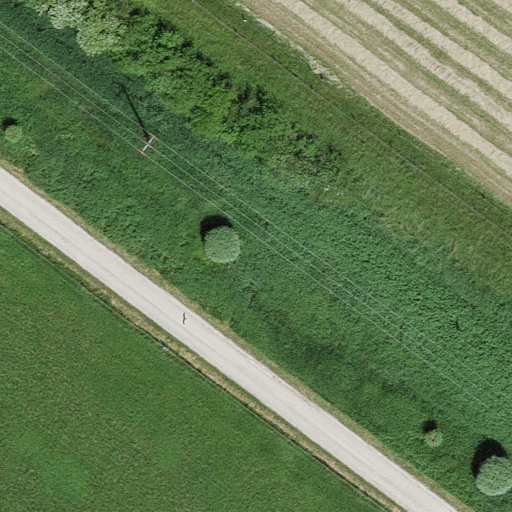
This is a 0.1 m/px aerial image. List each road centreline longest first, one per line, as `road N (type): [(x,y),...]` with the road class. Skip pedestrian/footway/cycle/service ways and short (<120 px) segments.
road 1 (track): [(432,511),(0,184)]
road 2 (track): [(511,255),(166,0)]
